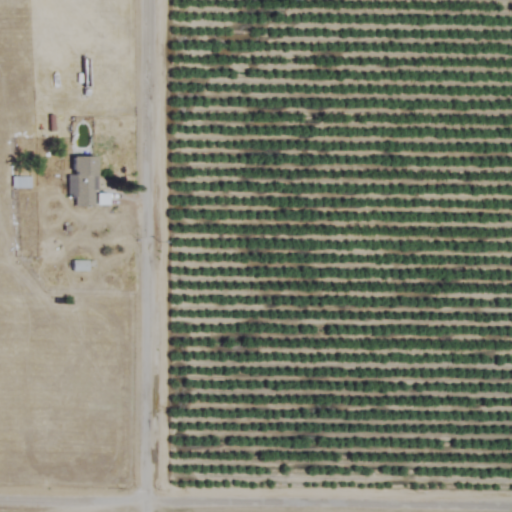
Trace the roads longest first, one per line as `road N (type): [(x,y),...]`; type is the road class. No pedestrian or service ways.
road 1 (residential): [(0,493),(511,502)]
road 2 (residential): [(150,511),(146,0)]
